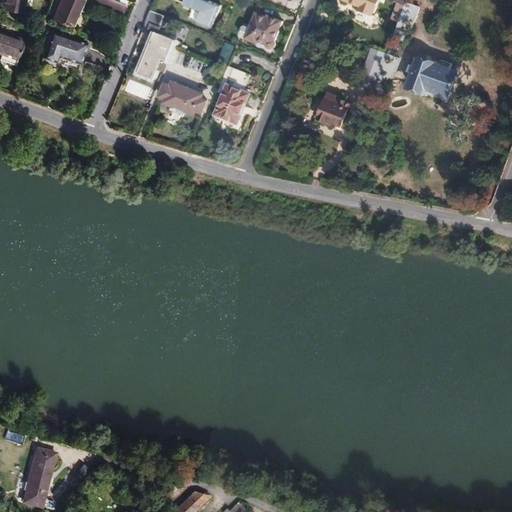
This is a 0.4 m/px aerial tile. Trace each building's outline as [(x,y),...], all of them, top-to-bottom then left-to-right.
[(32,0),(10,0),(8,13),(30,16),(32,0)] [(60,0),(53,17),(64,22),(64,23),(68,25),(69,24),(71,25),(82,0),(60,0)] [(96,0),(96,2),(122,12),(125,5),(114,0),(96,0)] [(221,5),(207,0),(186,0),(184,5),(203,12),(198,24),(212,29),(221,5)] [(378,0),(342,0),(359,7),(358,11),(370,16),(371,13),(373,13),(378,0)] [(404,6),(397,3),(392,19),(398,21),(404,6)] [(242,29),(239,33),(240,35),(241,37),(245,38),(256,42),(258,40),(266,44),(267,47),(269,48),(271,49),(274,48),(275,46),(275,44),(275,42),(274,41),(282,21),(268,16),(267,17),(256,13),(250,28),(247,27),(242,29)] [(44,19),(41,27),(46,29),(49,21),(44,19)] [(51,31),(42,57),(55,62),(57,57),(78,63),(85,43),(51,31)] [(0,33),(0,61),(14,67),(24,42),(0,33)] [(162,60),(167,62),(174,46),(176,41),(156,33),(138,74),(153,81),(162,60)] [(236,45),(229,42),(226,49),(233,52),(236,45)] [(179,51),(176,58),(187,62),(190,55),(179,51)] [(420,60),(409,87),(424,93),(426,88),(448,96),(456,73),(420,60)] [(227,66),(227,67),(218,89),(223,91),(215,111),(237,120),(250,91),(243,88),(249,75),(227,66)] [(166,84),(161,96),(166,98),(164,102),(173,106),(171,112),(182,117),(185,111),(194,115),(196,111),(201,113),(206,100),(201,98),(202,95),(173,82),(171,85),(166,84)] [(328,93),(316,120),(326,124),(327,121),(340,126),(349,104),(336,99),(337,97),(328,93)] [(21,444),(24,435),(7,430),(4,439),(21,444)] [(43,505),(56,453),(38,450),(25,501),(43,505)] [(192,511),(210,496),(195,492),(174,511),(192,511)] [(248,511),(250,511),(241,502),(239,501),(239,502),(230,511),(228,508),(224,511),(248,511)]
